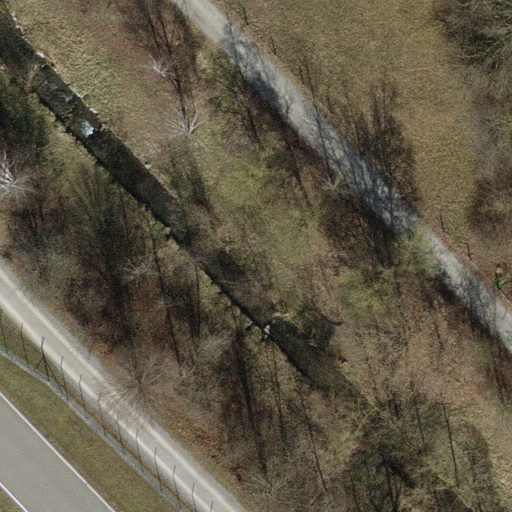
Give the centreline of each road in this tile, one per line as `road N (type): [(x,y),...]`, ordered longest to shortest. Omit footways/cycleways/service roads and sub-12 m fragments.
road 1 (track): [(511,329),(197,0)]
road 2 (track): [(0,268),(62,351),(222,511)]
